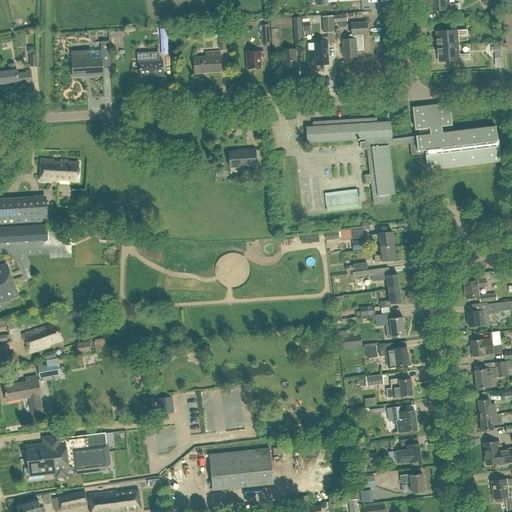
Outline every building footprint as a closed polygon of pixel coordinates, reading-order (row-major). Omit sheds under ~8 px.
[(427,0),(428,11),(459,9),(458,3),(448,4),(447,0),(427,0)] [(333,32),(333,15),(322,16),(323,33),(333,32)] [(303,42),(301,18),(293,18),(296,43),(303,42)] [(368,35),(367,22),(351,23),(351,35),(349,35),(349,40),(342,40),(343,47),(341,48),(341,55),(343,55),(343,58),(357,57),(357,50),(363,49),(362,35),(368,35)] [(270,45),(269,25),(262,25),(263,46),(270,45)] [(226,50),(224,28),(209,29),(210,38),(218,37),(219,50),(226,50)] [(466,29),(436,32),(437,46),(457,45),(456,36),(466,35),(466,29)] [(327,47),(327,38),(322,38),(322,42),(313,42),(314,48),(314,52),(309,52),(309,62),(314,62),(315,65),(329,65),(328,47),(327,47)] [(102,59),(72,61),(73,77),(103,75),(103,69),(110,69),(109,42),(101,42),(102,59)] [(437,46),(438,61),(468,59),(468,54),(458,54),(457,45),(437,46)] [(296,67),(295,50),(282,51),(283,68),(296,67)] [(264,57),(263,51),(246,52),(247,70),(261,69),(260,58),(264,57)] [(221,72),(219,52),(205,53),(206,58),(193,59),(194,74),(221,72)] [(163,76),(162,60),(139,62),(140,77),(163,76)] [(15,71),(15,64),(8,65),(9,72),(0,73),(0,83),(16,82),(16,84),(32,82),(31,71),(25,72),(26,73),(18,74),(17,71),(15,71)] [(451,125),(449,104),(412,108),(415,130),(419,129),(420,136),(392,139),(390,122),(376,123),(376,118),(312,122),(313,127),(306,128),(308,143),(366,140),(366,142),(360,143),(361,149),(367,148),(370,175),(364,176),(366,184),(371,184),(373,205),(391,203),(390,194),(394,194),(389,147),(410,144),(411,158),(426,157),(427,171),(499,162),(495,127),(442,133),(441,127),(451,125)] [(256,167),(255,150),(241,151),(241,152),(229,153),(230,168),(245,167),(245,168),(256,167)] [(66,161),(41,159),(39,181),(59,182),(59,180),(77,181),(78,163),(66,162),(66,161)] [(346,179),(357,178),(356,168),(345,169),(346,179)] [(306,213),(324,212),(323,177),(305,177),(306,213)] [(325,194),(327,214),(359,210),(357,191),(325,194)] [(0,224),(48,222),(46,196),(0,198),(0,224)] [(47,223),(0,226),(0,241),(48,238),(47,223)] [(379,241),(380,248),(394,246),(392,232),(378,234),(371,235),(372,242),(379,241)] [(366,240),(352,241),(353,250),(367,249),(366,240)] [(26,244),(13,249),(24,278),(22,279),(23,285),(38,280),(26,244)] [(396,260),(394,246),(380,248),(381,255),(374,256),(375,262),(382,262),(396,260)] [(333,271),(344,271),(343,254),(332,254),(333,271)] [(0,265),(0,305),(21,297),(7,263),(0,265)] [(368,269),(367,264),(345,266),(346,272),(368,269)] [(387,280),(388,290),(399,289),(398,275),(387,276),(386,274),(385,274),(384,269),(353,273),(354,278),(371,275),(372,282),(387,280)] [(487,287),(486,279),(477,280),(477,281),(463,283),(465,299),(479,297),(478,288),(487,287)] [(401,303),(399,289),(388,290),(389,301),(379,302),(380,309),(390,307),(390,304),(401,303)] [(375,315),(374,307),(360,308),(361,316),(375,315)] [(486,314),(485,310),(467,313),(468,327),(487,325),(487,323),(495,322),(494,313),(486,314)] [(392,319),(391,313),(374,315),(376,327),(389,325),(391,338),(405,336),(403,318),(392,319)] [(62,341),(56,323),(22,335),(24,341),(25,341),(27,346),(25,347),(28,354),(49,347),(49,346),(62,341)] [(498,346),(497,333),(483,335),(484,340),(483,340),(483,339),(470,341),(472,357),(485,356),(485,355),(501,353),(500,346),(498,346)] [(361,334),(338,337),(340,349),(362,346),(361,334)] [(387,368),(395,367),(409,365),(406,347),(395,349),(395,343),(378,345),(379,356),(386,355),(387,368)] [(511,375),(510,361),(494,363),(495,368),(474,371),(476,389),(492,387),(490,378),(511,375)] [(58,372),(57,363),(38,367),(40,375),(58,372)] [(383,383),(382,375),(366,378),(367,386),(383,383)] [(40,396),(36,376),(25,378),(26,382),(4,386),(7,402),(29,398),(32,416),(43,414),(39,396),(40,396)] [(401,381),(401,378),(390,380),(391,388),(386,389),(387,398),(412,395),(410,380),(401,381)] [(511,400),(511,391),(501,394),(503,402),(511,400)] [(479,416),(496,414),(495,404),(490,405),(489,399),(477,401),(479,416)] [(396,421),(398,433),(417,430),(414,411),(406,412),(405,406),(387,408),(389,422),(396,421)] [(497,424),(496,414),(479,416),(481,432),(493,431),(492,425),(497,424)] [(109,463),(105,433),(59,439),(59,437),(44,439),(45,445),(26,447),(29,468),(24,469),(25,478),(28,480),(43,479),(42,474),(55,472),(55,474),(59,474),(59,476),(63,475),(63,474),(67,473),(66,471),(68,471),(68,470),(74,469),(74,473),(103,470),(109,463)] [(411,445),(411,439),(400,441),(401,450),(396,451),(397,463),(408,461),(409,463),(421,461),(418,444),(411,445)] [(499,464),(499,466),(507,465),(507,463),(511,462),(511,448),(500,450),(498,441),(483,443),(486,465),(499,464)] [(273,484),(269,448),(209,455),(213,491),(273,484)] [(424,492),(422,474),(410,476),(410,475),(400,476),(401,484),(410,482),(412,493),(424,492)] [(511,484),(511,479),(506,480),(491,481),(493,499),(494,499),(494,502),(496,503),(502,502),(503,500),(503,498),(505,498),(507,510),(511,509),(511,505),(511,497),(508,498),(507,486),(511,484)] [(127,511),(141,510),(138,490),(118,493),(116,490),(88,494),(90,511),(127,511)] [(85,491),(58,497),(60,511),(88,505),(85,491)] [(55,511),(59,511),(60,511),(58,497),(52,499),(55,511)] [(39,508),(37,498),(16,504),(18,511),(44,511),(45,511),(44,507),(39,508)] [(359,511),(358,499),(349,500),(350,511),(359,511)]
